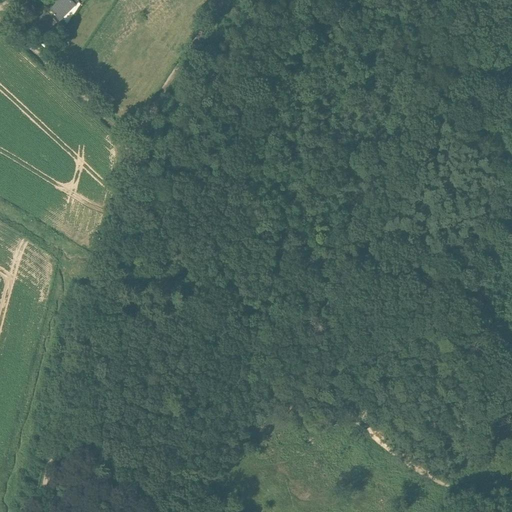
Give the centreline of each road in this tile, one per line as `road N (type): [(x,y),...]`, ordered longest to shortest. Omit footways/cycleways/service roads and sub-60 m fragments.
road 1 (track): [(41,490),(129,143)]
road 2 (track): [(129,143),(222,0)]
